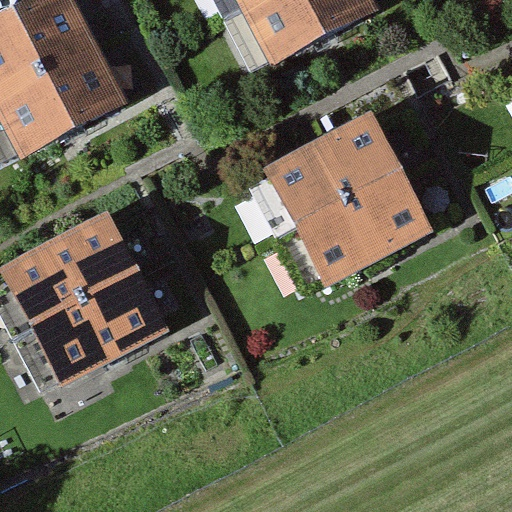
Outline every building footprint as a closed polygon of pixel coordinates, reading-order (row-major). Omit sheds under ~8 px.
[(38,0),(0,20),(0,94),(97,43),(73,0),(38,0)] [(236,0),(241,9),(258,0),(236,0)] [(373,0),(258,0),(241,9),(274,68),(379,11),(373,0)] [(97,43),(0,94),(0,118),(22,158),(127,101),(97,43)] [(267,170),(298,227),(404,170),(373,113),(267,170)] [(404,170),(298,227),(330,285),(435,229),(404,170)] [(2,271),(31,328),(139,272),(109,215),(2,271)] [(139,272),(31,328),(62,386),(169,330),(139,272)]
